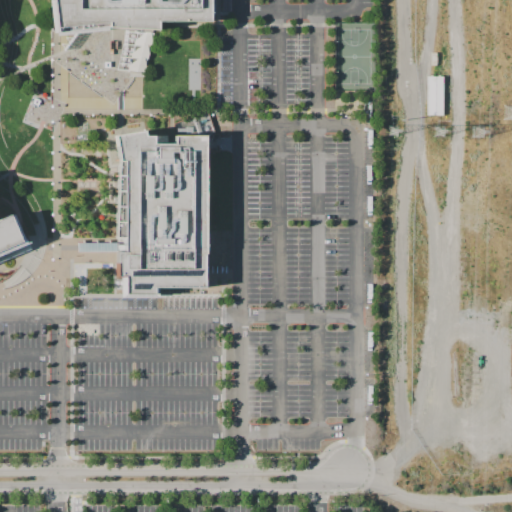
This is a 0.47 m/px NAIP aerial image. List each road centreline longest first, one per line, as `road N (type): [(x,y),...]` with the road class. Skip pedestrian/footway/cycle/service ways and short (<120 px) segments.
road 1 (residential): [(315,478),(290,469),(0,470)]
road 2 (residential): [(57,487),(290,486),(315,478)]
